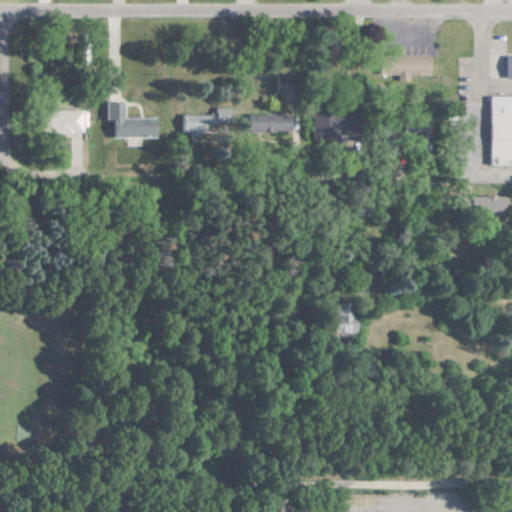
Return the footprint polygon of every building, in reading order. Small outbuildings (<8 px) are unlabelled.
[(425,56),(374,54),(373,75),(403,76),(403,75),(424,76),(425,56)] [(511,56),(501,56),(500,78),(511,78),(511,56)] [(511,96),(484,97),(485,165),(511,164),(511,96)] [(150,119),(119,118),(119,102),(101,102),(101,120),(108,120),(108,137),(150,137),(150,119)] [(178,133),(224,134),(225,108),(211,108),(211,115),(178,114),(178,133)] [(77,133),(77,110),(32,111),(32,134),(77,133)] [(307,114),(307,138),(333,139),(334,115),(307,114)] [(285,115),(244,115),(244,132),(285,132),(285,115)] [(457,206),(465,206),(465,214),(500,215),(501,197),(457,197),(457,206)] [(328,333),(349,332),(349,313),(327,314),(328,333)]
